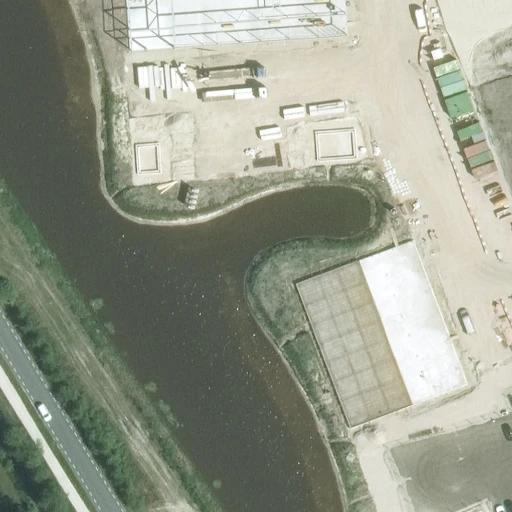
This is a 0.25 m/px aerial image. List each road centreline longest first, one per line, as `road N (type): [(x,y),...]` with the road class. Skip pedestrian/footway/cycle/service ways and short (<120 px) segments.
road 1 (tertiary): [(111,511),(0,329)]
road 2 (unclassified): [(511,274),(464,278),(448,290),(438,327),(457,370),(492,380),(511,376)]
